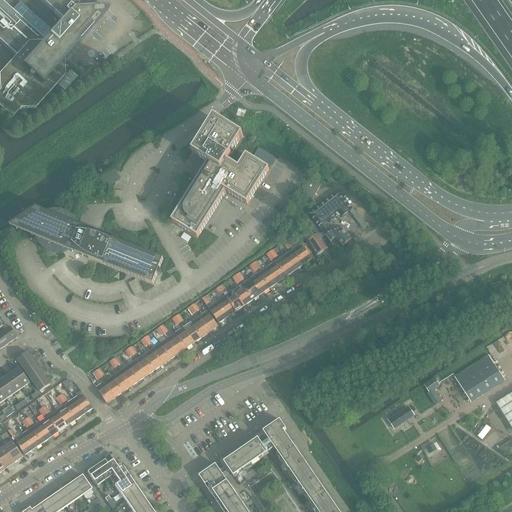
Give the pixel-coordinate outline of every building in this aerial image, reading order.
[(0,0),(0,43),(15,57),(0,74),(0,109),(2,111),(5,113),(8,115),(10,117),(12,118),(20,110),(35,109),(65,76),(64,61),(93,29),(107,13),(107,12),(107,11),(107,10),(106,9),(105,9),(72,10),(72,6),(77,6),(80,2),(77,0),(0,0)] [(228,162),(243,138),(214,120),(192,155),(208,164),(171,222),(197,238),(223,197),(220,195),(223,191),(247,206),(269,171),(246,157),(239,169),(228,162)] [(259,149),(254,157),(255,158),(270,168),(274,162),(276,159),(259,149)] [(309,178),(300,192),(313,200),(322,186),(309,178)] [(343,247),(351,240),(341,227),(333,234),(331,232),(325,223),(338,212),(342,217),(352,209),(339,194),(336,194),(310,214),(325,236),(330,242),(334,239),(337,242),(338,241),(343,247)] [(23,219),(10,227),(36,238),(37,239),(37,240),(38,241),(38,243),(39,244),(40,245),(42,247),(43,249),(45,250),(46,251),(47,251),(49,252),(52,253),(54,253),(56,254),(58,254),(59,254),(61,253),(64,253),(66,252),(68,251),(153,285),(157,275),(158,275),(162,274),(160,270),(159,270),(163,260),(78,226),(78,225),(77,223),(77,222),(76,221),(76,220),(75,219),(74,218),(73,217),(71,215),(69,214),(67,212),(65,212),(64,211),(62,211),(59,210),(57,210),(55,210),(53,211),(50,211),(48,212),(46,213),(37,209),(28,215),(25,214),(23,219)] [(314,238),(308,242),(308,243),(314,251),(317,256),(318,255),(320,255),(322,254),(323,253),(327,249),(318,236),(320,234),(314,225),(308,229),(314,238)] [(308,255),(314,251),(308,243),(304,245),(303,243),(293,250),(303,266),(312,260),(308,255)] [(303,266),(293,250),(284,256),(295,272),(303,266)] [(284,256),(276,262),(287,277),(295,272),(284,256)] [(276,262),(267,268),(278,283),(287,277),(276,262)] [(267,268),(259,274),(270,289),(278,283),(267,268)] [(270,289),(259,274),(251,279),(261,295),(270,289)] [(251,279),(242,285),(253,301),(261,295),(251,279)] [(136,280),(128,284),(135,297),(143,293),(136,280)] [(242,285),(234,291),(245,306),(253,301),(242,285)] [(234,291),(226,297),(236,312),(245,306),(234,291)] [(226,297),(217,303),(228,318),(236,312),(226,297)] [(211,312),(211,313),(219,324),(228,318),(217,303),(209,308),(211,312)] [(218,327),(210,316),(207,312),(199,317),(210,333),(218,327)] [(199,317),(191,323),(202,338),(210,333),(199,317)] [(202,338),(191,323),(183,328),(194,344),(202,338)] [(6,331),(3,333),(10,344),(18,338),(11,328),(6,331)] [(183,328),(175,334),(186,349),(194,344),(183,328)] [(0,335),(0,346),(2,349),(10,344),(3,333),(0,335)] [(175,334),(167,339),(178,355),(186,349),(175,334)] [(167,339),(160,345),(170,360),(178,355),(167,339)] [(160,345),(152,350),(162,366),(170,360),(160,345)] [(162,366),(152,350),(144,355),(155,371),(162,366)] [(18,360),(23,368),(34,361),(28,353),(18,360)] [(155,371),(144,355),(136,361),(147,377),(155,371)] [(489,356),(455,378),(470,402),(497,385),(498,386),(505,381),(489,356)] [(39,369),(34,361),(23,368),(29,376),(39,369)] [(136,361),(128,366),(139,382),(147,377),(136,361)] [(128,366),(120,372),(131,388),(139,382),(128,366)] [(20,369),(12,374),(22,389),(30,384),(20,369)] [(45,377),(39,369),(29,376),(35,385),(45,377)] [(131,388),(120,372),(112,377),(123,393),(131,388)] [(12,374),(4,380),(14,395),(22,389),(12,374)] [(51,385),(45,377),(35,385),(40,393),(51,385)] [(123,393),(112,377),(104,383),(115,398),(123,393)] [(439,386),(438,383),(440,382),(437,379),(435,380),(435,379),(424,386),(429,393),(439,386)] [(4,380),(0,382),(0,391),(6,400),(14,395),(4,380)] [(115,398),(104,383),(96,388),(99,392),(107,404),(115,398)] [(434,391),(429,395),(435,405),(440,401),(434,391)] [(511,393),(496,404),(511,429),(511,393)] [(82,394),(73,400),(84,415),(93,409),(85,398),(82,394)] [(73,400),(65,406),(76,421),(84,415),(73,400)] [(76,421),(65,406),(57,411),(67,427),(76,421)] [(405,410),(388,421),(394,429),(411,418),(405,410)] [(67,427),(57,411),(48,417),(59,433),(67,427)] [(48,417),(40,423),(51,439),(59,433),(48,417)] [(302,459),(304,457),(299,449),(297,450),(284,432),(286,430),(280,421),(263,432),(282,460),(318,511),(339,511),(337,509),(339,508),(333,499),(331,500),(324,491),(326,489),(322,483),(320,485),(313,474),(315,472),(311,467),(309,468),(302,459)] [(40,423),(31,429),(42,444),(51,439),(40,423)] [(31,429),(23,435),(34,450),(42,444),(31,429)] [(15,441),(17,445),(25,456),(34,450),(23,435),(15,441)] [(258,439),(224,463),(234,477),(268,453),(258,439)] [(4,448),(15,463),(23,458),(12,442),(4,448)] [(434,445),(433,444),(426,449),(427,449),(428,451),(430,454),(437,450),(434,445)] [(4,448),(0,450),(0,459),(7,469),(15,463),(4,448)] [(104,460),(86,472),(96,487),(109,478),(123,468),(119,463),(115,466),(112,461),(107,464),(104,460)] [(251,511),(247,507),(245,508),(244,506),(246,505),(239,494),(237,496),(235,493),(216,465),(199,476),(205,486),(206,485),(219,504),(223,511),(251,511)] [(109,478),(115,486),(129,477),(123,468),(109,478)] [(82,476),(73,482),(83,496),(91,490),(82,476)] [(115,486),(120,495),(135,485),(129,477),(115,486)] [(73,482),(65,487),(74,502),(83,496),(73,482)] [(135,485),(120,495),(126,503),(140,493),(135,485)] [(65,487),(56,493),(66,507),(74,502),(65,487)] [(56,493),(48,499),(56,511),(58,511),(66,507),(56,493)] [(126,503),(132,511),(146,502),(140,493),(126,503)] [(56,511),(48,499),(39,505),(43,511),(56,511)] [(132,511),(149,511),(152,510),(146,502),(132,511)]
